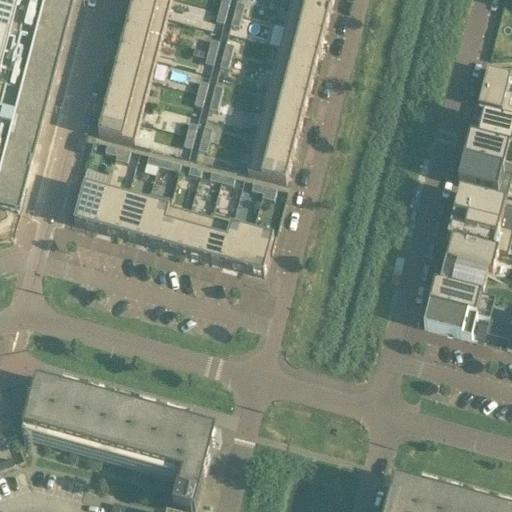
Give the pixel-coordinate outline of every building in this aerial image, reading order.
[(0,0),(0,212),(20,217),(76,0),(0,0)] [(135,0),(132,13),(167,23),(173,2),(166,0),(135,0)] [(293,0),(291,10),(329,20),(334,0),(293,0)] [(219,14),(227,16),(230,4),(222,2),(219,14)] [(234,18),(242,20),(245,8),(237,6),(234,18)] [(324,41),(329,20),(291,10),(286,31),(324,41)] [(167,23),(132,13),(126,34),(162,43),(167,23)] [(224,28),(227,16),(219,14),(216,25),(224,28)] [(242,20),(234,18),(231,29),(239,31),(242,20)] [(274,29),(269,48),(281,51),(280,52),(319,61),(324,41),(286,31),(285,32),(274,29)] [(126,34),(121,55),(156,64),(162,43),(126,34)] [(211,44),(208,56),(216,58),(219,46),(211,44)] [(226,47),(223,59),(231,61),(234,49),(226,47)] [(280,52),(275,73),(313,82),(319,61),(280,52)] [(121,55),(115,76),(151,85),(156,64),(121,55)] [(213,69),(216,58),(208,56),(205,67),(213,69)] [(231,61),(223,59),(220,71),(228,73),(231,61)] [(308,103),(313,82),(275,73),(270,94),(308,103)] [(488,73),(476,119),(499,125),(511,128),(511,110),(509,110),(511,97),(507,96),(511,79),(488,73)] [(146,106),(151,85),(115,76),(110,97),(146,106)] [(198,97),(205,99),(208,88),(201,86),(198,97)] [(223,91),(215,89),(212,101),(220,103),(223,91)] [(264,114),(303,124),(308,103),(270,94),(264,114)] [(146,106),(110,97),(104,118),(140,127),(146,106)] [(205,99),(198,97),(194,109),(202,111),(205,99)] [(220,103),(212,101),(209,113),(217,115),(220,103)] [(264,114),(259,135),(297,145),(303,124),(264,114)] [(99,140),(134,149),(140,127),(104,118),(99,140)] [(499,125),(476,119),(470,143),(511,153),(511,128),(499,125)] [(187,139),(195,141),(198,129),(190,127),(187,139)] [(212,133),(204,131),(201,143),(209,145),(212,133)] [(292,166),(297,145),(259,135),(254,156),(292,166)] [(195,141),(187,139),(184,151),(192,153),(195,141)] [(209,145),(201,143),(198,155),(206,157),(209,145)] [(511,177),(511,153),(470,143),(464,165),(511,177)] [(117,161),(119,153),(107,150),(105,158),(117,161)] [(117,161),(116,165),(127,168),(128,164),(130,156),(119,153),(117,161)] [(292,166),(254,156),(248,178),(286,188),(292,166)] [(159,171),(161,163),(149,160),(147,168),(159,171)] [(161,163),(159,171),(170,174),(172,166),(161,163)] [(511,177),(464,165),(458,188),(507,201),(511,182),(511,177)] [(200,182),(202,174),(190,171),(188,179),(200,182)] [(222,187),(223,179),(212,176),(210,184),(222,187)] [(233,190),(235,182),(223,179),(222,187),(233,190)] [(263,198),(265,190),(253,187),(251,195),(263,198)] [(74,228),(96,234),(107,196),(106,196),(82,189),(77,205),(80,206),(74,228)] [(107,196),(96,234),(117,240),(129,195),(108,189),(106,196),(107,196)] [(265,190),(263,198),(262,202),(274,205),(277,193),(265,190)] [(117,240),(138,246),(150,201),(149,200),(129,195),(117,240)] [(511,210),(460,197),(454,220),(511,234),(511,210)] [(150,201),(138,246),(159,252),(169,215),(170,215),(172,206),(149,200),(150,201)] [(159,252),(179,257),(190,220),(170,215),(169,215),(159,252)] [(232,231),(221,269),(242,274),(252,237),(256,223),(236,217),(234,225),(233,231),(232,231)] [(210,226),(200,263),(221,269),(232,231),(233,231),(234,225),(212,219),(210,226)] [(210,226),(190,220),(179,257),(200,263),(210,226)] [(511,234),(454,220),(448,243),(452,244),(452,243),(499,255),(499,256),(508,258),(511,241),(511,234)] [(276,243),(252,237),(242,274),(264,280),(270,258),(272,259),(276,243)] [(452,244),(446,266),(488,277),(493,278),(499,256),(499,255),(452,243),(452,244)] [(441,288),(482,299),(488,277),(446,266),(441,288)] [(435,286),(429,308),(430,308),(479,320),(479,321),(489,324),(490,324),(495,302),(482,299),(441,288),(435,286)] [(430,308),(424,331),(473,344),(479,321),(479,320),(430,308)] [(489,324),(486,336),(509,342),(507,352),(511,353),(511,328),(490,324),(489,324)] [(26,386),(0,395),(0,398),(12,431),(10,432),(12,435),(183,482),(182,488),(181,487),(174,511),(197,511),(217,439),(26,386)] [(0,435),(10,432),(12,431),(0,398),(0,435)] [(12,462),(1,466),(4,474),(15,470),(12,462)] [(482,511),(395,488),(388,511),(482,511)]
